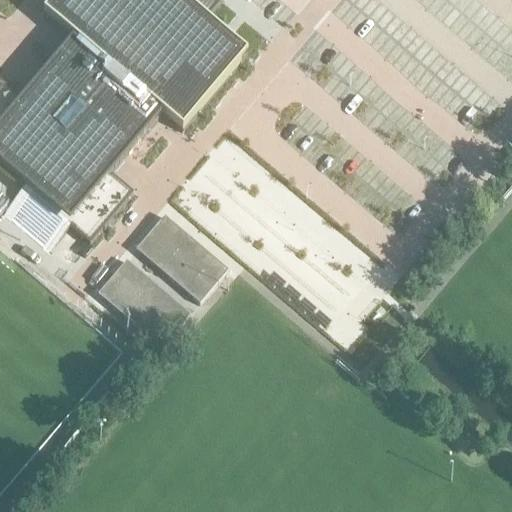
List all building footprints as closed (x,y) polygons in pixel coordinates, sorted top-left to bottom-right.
[(0,171),(13,183),(15,180),(23,186),(21,189),(24,192),(69,230),(89,247),(109,225),(115,218),(133,197),(112,179),(129,159),(162,118),(182,135),(247,58),(228,42),(220,35),(205,23),(222,3),(218,0),(54,0),(41,15),(71,40),(38,79),(20,100),(5,87),(3,89),(0,86),(0,171)] [(449,195),(468,174),(453,160),(434,180),(449,195)] [(296,193),(287,185),(276,198),(245,172),(237,182),(277,215),(296,193)] [(163,220),(135,253),(200,308),(228,275),(163,220)] [(127,263),(98,296),(162,351),(191,319),(127,263)]
